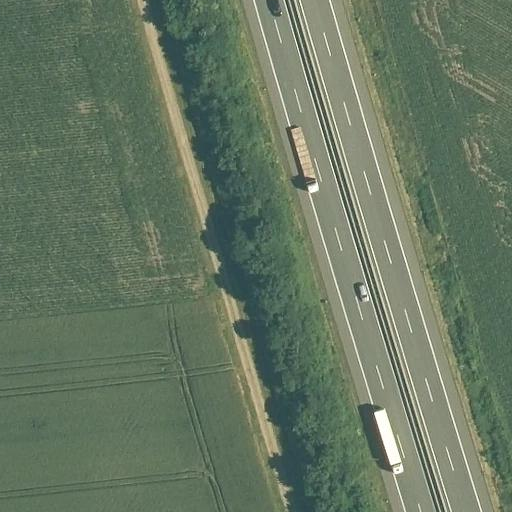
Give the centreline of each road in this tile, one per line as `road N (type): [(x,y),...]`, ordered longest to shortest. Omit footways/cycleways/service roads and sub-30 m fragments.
road 1 (motorway): [(468,511),(317,0)]
road 2 (motorway): [(270,0),(420,511)]
road 3 (track): [(290,511),(141,0)]
